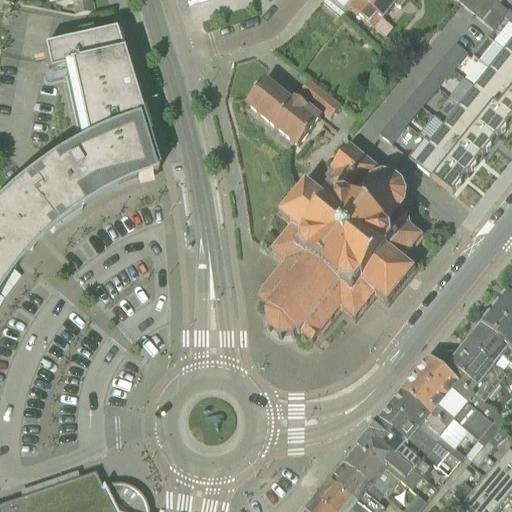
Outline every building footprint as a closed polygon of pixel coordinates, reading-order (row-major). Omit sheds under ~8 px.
[(75,18),(76,18),(91,16),(88,0),(55,0),(57,9),(73,7),(75,18)] [(357,0),(359,1),(350,12),(373,31),(382,21),(383,22),(394,9),(400,11),(408,0),(357,0)] [(493,33),(504,21),(509,15),(490,0),(463,0),(459,5),(493,33)] [(50,87),(64,83),(80,157),(55,172),(51,167),(54,166),(53,165),(34,178),(16,192),(8,199),(0,206),(0,205),(0,260),(13,271),(19,264),(25,258),(31,251),(38,245),(44,239),(51,233),(53,235),(67,224),(82,214),(74,202),(95,190),(152,177),(140,122),(114,37),(43,53),(48,77),(46,78),(44,80),(44,84),(46,86),(49,87),(50,87)] [(511,41),(503,52),(511,59),(511,41)] [(511,59),(503,52),(488,71),(511,90),(511,59)] [(446,58),(442,64),(445,67),(454,74),(459,68),(450,61),(446,58)] [(511,90),(488,71),(474,89),(511,119),(511,121),(511,90)] [(430,85),(439,92),(444,87),(435,80),(430,85)] [(300,97),(331,122),(341,109),(310,84),(300,97)] [(287,102),(266,85),(248,108),(269,125),(287,102)] [(511,121),(511,119),(474,89),(458,109),(497,139),(498,140),(508,128),(507,127),(511,121)] [(321,122),(291,97),(287,102),(269,125),(299,150),(321,122)] [(458,109),(443,127),(482,158),(483,159),(493,146),(492,146),(497,139),(458,109)] [(395,119),(380,138),(383,141),(392,148),(397,143),(408,129),(399,122),(395,119)] [(429,145),(428,146),(467,177),(468,178),(478,165),(477,164),(482,158),(443,127),(429,145)] [(424,142),(408,162),(452,197),(463,184),(462,183),(467,177),(428,146),(429,145),(424,142)] [(405,210),(407,199),(407,198),(403,188),(394,181),(387,179),(380,180),(379,179),(382,176),(350,150),(324,181),(328,185),(320,195),(306,183),(277,220),(289,230),(268,255),(282,266),(261,292),(263,293),(259,303),(268,310),(267,312),(270,314),(267,318),(268,333),(280,342),(295,341),(298,337),(301,339),(302,338),(313,346),(321,336),(323,338),(342,315),(356,326),(376,301),(388,310),(418,274),(406,264),(426,239),(410,225),(409,222),(405,218),(398,218),(405,210)] [(0,288),(12,273),(13,274),(15,273),(13,271),(0,260),(0,288)] [(511,301),(508,298),(483,329),(511,353),(511,301)] [(468,348),(493,369),(502,359),(511,367),(511,353),(483,329),(468,348)] [(507,380),(503,377),(493,369),(468,348),(461,356),(458,354),(449,364),(453,366),(446,376),(475,400),(485,408),(485,407),(507,380)] [(430,363),(402,397),(447,434),(441,442),(456,454),(466,441),(472,445),(475,442),(478,445),(484,450),(489,445),(500,432),(506,424),(506,423),(499,417),(485,407),(485,408),(475,400),(446,376),(430,363)] [(402,397),(391,411),(438,449),(451,459),(456,454),(441,442),(447,434),(402,397)] [(444,463),(433,454),(438,449),(391,411),(380,424),(425,462),(433,469),(434,467),(438,471),(444,463)] [(380,424),(369,438),(413,476),(425,462),(380,424)] [(369,438),(358,451),(400,486),(411,495),(421,482),(413,476),(369,438)] [(489,445),(484,450),(481,455),(487,460),(495,451),(489,445)] [(388,502),(400,486),(358,451),(345,468),(384,500),(384,499),(388,502)] [(511,481),(511,457),(508,454),(497,468),(511,481)] [(481,455),(473,465),(479,470),(487,460),(481,455)] [(363,511),(384,511),(378,507),(384,500),(345,468),(334,481),(330,486),(359,508),(363,511)] [(511,500),(511,481),(497,468),(485,482),(510,503),(511,500)] [(457,482),(464,488),(472,478),(465,472),(457,482)] [(106,491),(103,492),(102,491),(101,492),(94,478),(0,509),(0,511),(146,511),(145,506),(142,503),(138,498),(135,495),(132,493),(126,491),(123,490),(118,489),(115,489),(110,490),(106,491)] [(457,482),(449,492),(455,497),(456,497),(464,488),(457,482)] [(502,511),(510,503),(485,482),(474,495),(473,496),(492,511),(502,511)] [(317,502),(316,503),(326,511),(355,511),(359,508),(330,486),(318,502),(317,502)] [(455,497),(454,499),(464,507),(462,510),(464,511),(492,511),(473,496),(474,495),(464,487),(464,488),(456,497),(455,497)] [(417,499),(406,511),(422,511),(427,507),(417,499)] [(326,511),(316,503),(309,511),(326,511)]
